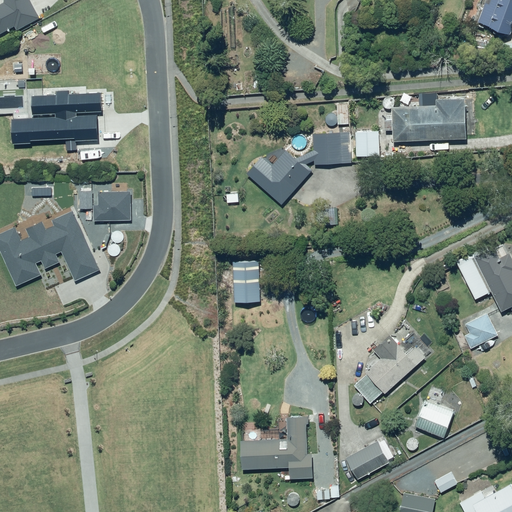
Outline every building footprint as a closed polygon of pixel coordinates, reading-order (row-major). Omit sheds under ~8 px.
[(511,0),(488,0),(481,21),(511,33),(511,0)] [(395,107),(396,120),(387,120),(388,130),(396,130),(397,141),(469,139),(468,99),(440,99),(440,106),(395,107)] [(338,104),(339,126),(351,125),(350,104),(338,104)] [(357,132),(358,156),(382,155),(381,131),(357,132)] [(315,170),(309,164),(316,161),(316,165),(354,163),(352,132),(315,133),(315,150),(300,157),(298,158),(288,149),(273,166),(264,157),(249,174),(284,205),(315,170)] [(228,194),(228,203),(240,202),(240,193),(228,194)] [(409,204),(387,206),(388,220),(410,218),(409,204)] [(337,209),(325,210),(326,226),(338,225),(337,209)] [(498,244),(478,254),(495,288),(505,309),(511,305),(511,250),(503,255),(498,244)] [(261,262),(234,263),(235,304),(262,304),(261,262)] [(468,322),(472,331),(467,334),(467,336),(459,340),(464,349),(472,345),(473,347),(500,334),(490,312),(468,322)] [(368,369),(370,371),(357,383),(373,400),(386,389),(388,391),(429,355),(420,345),(411,352),(393,332),(377,347),(384,356),(368,369)] [(418,425),(447,435),(457,409),(427,398),(418,425)] [(311,415),(290,416),(291,436),(244,438),(245,467),(293,465),(293,476),(316,475),(315,452),(310,452),(309,420),(311,420),(311,415)] [(380,439),(349,456),(361,477),(392,460),(380,439)] [(453,471),(437,479),(443,491),(459,483),(453,471)] [(511,511),(511,483),(467,507),(469,511),(511,511)] [(331,488),(320,489),(320,498),(332,497),(331,488)] [(434,511),(437,497),(406,491),(402,511),(434,511)]
